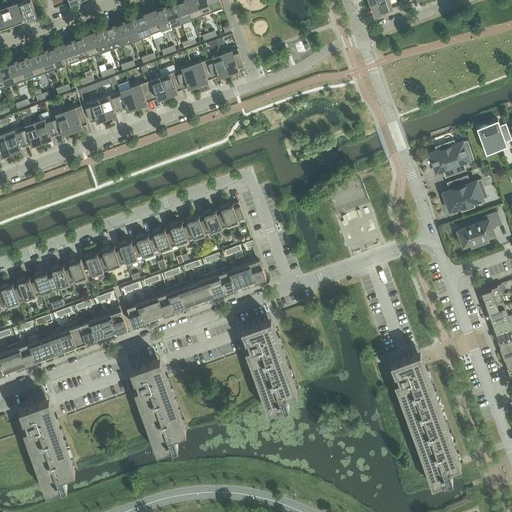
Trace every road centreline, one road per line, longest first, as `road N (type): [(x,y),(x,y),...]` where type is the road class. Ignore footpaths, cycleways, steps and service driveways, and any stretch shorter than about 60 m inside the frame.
road 1 (residential): [(0,177),(295,70),(361,36)]
road 2 (residential): [(0,262),(235,177),(255,188),(270,229)]
road 3 (residential): [(290,288),(0,392)]
road 4 (tertiary): [(125,511),(213,492),(301,511)]
road 5 (residential): [(434,236),(290,288)]
road 6 (residential): [(494,403),(449,276)]
road 7 (residential): [(0,42),(119,0)]
road 8 (residential): [(361,36),(403,149)]
